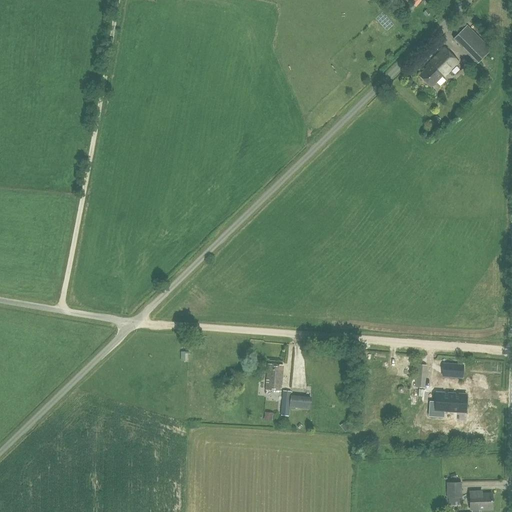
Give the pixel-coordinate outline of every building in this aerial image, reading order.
[(452,39),(476,63),(490,49),(465,26),(452,39)] [(430,63),(418,75),(431,87),(442,75),(444,77),(457,63),(443,48),(429,62),(430,63)] [(281,390),(283,365),(268,364),(266,389),(281,390)] [(468,366),(448,364),(447,376),(467,377),(468,366)] [(290,391),(283,391),(281,415),(288,416),(290,391)] [(457,396),(454,396),(454,394),(446,393),(446,395),(443,395),(443,393),(435,393),(435,402),(429,402),(427,416),(442,417),(443,411),(464,413),(465,395),(457,394),(457,396)] [(302,398),(301,409),(309,410),(310,399),(302,398)] [(461,482),(446,483),(447,498),(448,498),(448,505),(459,505),(459,498),(461,498),(461,482)] [(478,491),(470,491),(470,495),(470,509),(471,509),(479,509),(492,509),(492,496),(479,496),(478,491)]
